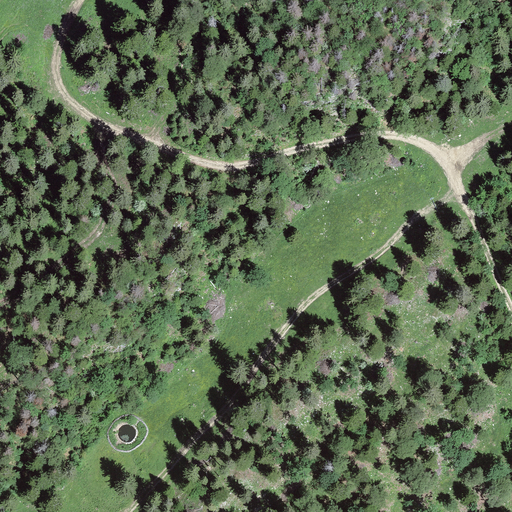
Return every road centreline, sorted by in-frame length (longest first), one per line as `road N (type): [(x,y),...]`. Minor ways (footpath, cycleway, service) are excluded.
road 1 (track): [(511,311),(441,154),(419,140),(335,140),(222,166),(132,142),(79,109),(58,88),(58,39),(79,0)]
road 2 (track): [(459,189),(408,219),(383,250),(300,308),(128,511)]
